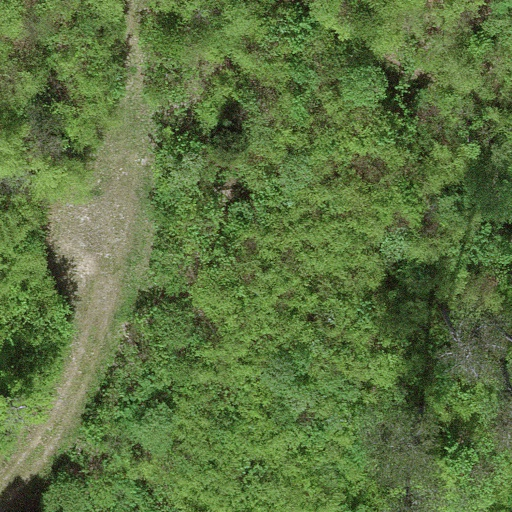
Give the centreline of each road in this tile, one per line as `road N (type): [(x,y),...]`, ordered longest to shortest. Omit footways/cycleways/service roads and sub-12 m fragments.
road 1 (track): [(133,0),(128,194),(110,305),(67,403),(0,491)]
road 2 (track): [(511,71),(465,61),(309,0)]
